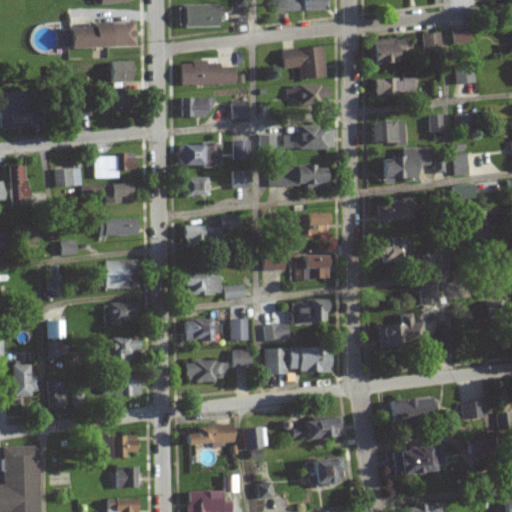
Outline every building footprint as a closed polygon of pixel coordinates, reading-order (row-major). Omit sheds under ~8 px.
[(274,0),(275,12),(328,11),(328,0),(274,0)] [(215,27),(215,21),(218,21),(218,5),(176,6),(176,28),(215,27)] [(63,50),(131,48),(130,24),(87,25),(87,29),(62,30),(63,50)] [(464,28),(444,31),(447,48),(467,44),(464,28)] [(369,66),(404,62),(403,55),(440,51),(438,34),(367,43),(369,66)] [(297,79),(323,79),(322,48),(283,49),(284,69),(297,68),(297,79)] [(234,84),(234,67),(217,67),(217,62),(177,63),(178,86),(234,84)] [(128,63),(105,63),(106,83),(128,83),(128,63)] [(472,84),(471,66),(453,66),(454,85),(472,84)] [(371,97),(414,98),(414,80),(372,78),(371,97)] [(325,107),(324,86),(285,87),(286,108),(325,107)] [(99,115),(122,114),(121,94),(111,95),(110,90),(98,91),(99,115)] [(16,93),(0,94),(0,129),(24,128),(23,115),(18,115),(16,93)] [(85,116),(84,96),(61,98),(63,117),(85,116)] [(179,119),(211,118),(210,98),(178,99),(179,119)] [(245,102),(228,103),(229,120),(246,120),(245,102)] [(455,115),(456,131),(467,130),(466,115),(455,115)] [(427,133),(442,133),(441,116),(427,116),(427,133)] [(366,123),(367,146),(404,144),(403,122),(366,123)] [(332,128),(303,128),(303,135),(282,135),(283,150),(332,149),(332,128)] [(274,152),(274,135),(258,136),(259,153),(274,152)] [(231,161),(249,161),(248,140),(231,140),(231,161)] [(175,168),(218,167),(218,144),(174,145),(175,168)] [(427,149),(399,149),(399,159),(379,159),(379,182),(414,182),(414,168),(427,168),(427,149)] [(450,155),(451,177),(465,176),(464,154),(450,155)] [(114,179),(114,173),(131,173),(130,156),(91,156),(91,180),(114,179)] [(432,173),(442,173),(442,163),(433,162),(432,173)] [(23,204),(21,167),(5,168),(7,205),(23,204)] [(325,188),(326,168),(267,167),(267,187),(325,188)] [(53,188),(79,187),(79,169),(53,170),(53,188)] [(249,190),(250,172),(229,172),(229,190),(249,190)] [(178,199),(204,198),(203,179),(177,179),(178,199)] [(103,198),(103,205),(119,204),(119,199),(128,199),(128,184),(94,185),(95,199),(103,198)] [(451,187),(451,200),(469,199),(468,186),(451,187)] [(375,223),(410,218),(407,197),(372,202),(375,223)] [(474,212),(475,225),(485,225),(484,211),(474,212)] [(297,242),(312,241),(312,233),(327,232),(326,214),(297,215),(297,242)] [(219,226),(181,226),(180,243),(222,243),(222,232),(238,232),(238,215),(219,215),(219,226)] [(94,221),(95,238),(134,237),(134,220),(94,221)] [(410,261),(411,239),(378,238),(377,260),(410,261)] [(73,256),(73,242),(57,242),(56,255),(73,256)] [(282,270),(282,254),(261,254),(260,270),(282,270)] [(134,289),(135,260),(101,260),(101,288),(134,289)] [(293,279),(324,279),(324,262),(294,262),(293,279)] [(58,292),(57,265),(48,266),(48,276),(43,276),(44,292),(58,292)] [(218,275),(200,274),(200,279),(180,279),(179,287),(184,287),(184,294),(218,295),(218,275)] [(242,298),(242,285),(220,286),(220,298),(242,298)] [(418,305),(437,304),(436,285),(417,285),(418,305)] [(324,299),(288,300),(289,323),(325,322),(324,299)] [(133,323),(133,303),(101,302),(100,322),(133,323)] [(377,347),(421,343),(419,322),(409,323),(408,313),(396,314),(397,323),(375,325),(377,347)] [(210,335),(219,334),(218,325),(210,325),(210,319),(180,319),(180,341),(210,341),(210,335)] [(246,340),(246,319),(227,319),(228,341),(246,340)] [(263,341),(288,340),(287,323),(262,324),(263,341)] [(134,336),(105,337),(106,362),(135,362),(134,336)] [(262,348),(263,374),(286,374),(286,371),(327,371),(327,347),(262,348)] [(249,351),(230,350),(229,368),(248,368),(249,351)] [(181,381),(226,381),(226,362),(181,362),(181,381)] [(35,395),(34,376),(28,377),(28,364),(9,365),(10,396),(35,395)] [(138,395),(138,379),(102,380),(102,396),(138,395)] [(54,380),(44,381),(45,408),(64,408),(64,391),(55,391),(54,380)] [(386,401),(387,419),(437,417),(436,398),(386,401)] [(511,411),(494,413),(494,429),(511,428),(511,411)] [(338,418),(298,420),(299,440),(339,438),(338,418)] [(190,427),(191,433),(180,433),(180,445),(209,443),(210,448),(219,447),(219,443),(231,443),(230,424),(190,427)] [(265,448),(264,427),(238,428),(239,448),(265,448)] [(132,452),(132,436),(95,435),(95,451),(102,452),(102,457),(122,458),(122,452),(132,452)] [(36,511),(34,445),(0,446),(0,511),(36,511)] [(442,469),(439,446),(390,451),(393,474),(442,469)] [(344,482),(341,457),(305,460),(307,485),(344,482)] [(133,467),(111,467),(111,487),(132,488),(133,467)] [(235,476),(221,476),(221,492),(235,492),(235,476)] [(255,499),(269,498),(267,483),(254,484),(255,499)] [(216,491),(184,492),(184,511),(228,511),(228,502),(216,502),(216,491)] [(102,511),(135,511),(135,499),(102,499),(102,511)] [(511,511),(511,499),(499,502),(500,511),(511,511)] [(405,511),(441,511),(441,503),(406,504),(405,511)]
